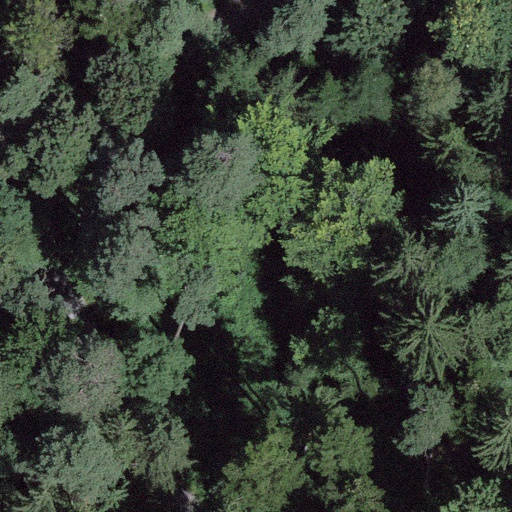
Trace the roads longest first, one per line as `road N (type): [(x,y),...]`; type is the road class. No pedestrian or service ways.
road 1 (track): [(0,199),(306,0)]
road 2 (track): [(217,511),(0,234)]
